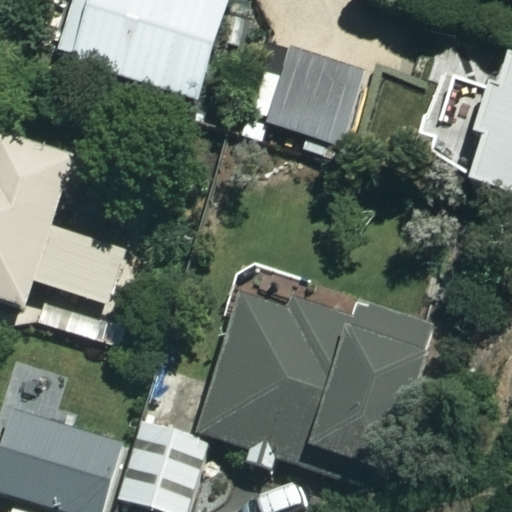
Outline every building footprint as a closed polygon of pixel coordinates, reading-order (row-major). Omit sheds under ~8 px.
[(245,10),(209,0),(88,0),(70,65),(217,107),(245,10)] [(372,84),(303,64),(280,147),(349,166),(372,84)] [(511,74),(480,198),(511,205),(511,74)] [(91,172),(11,147),(1,181),(0,180),(0,309),(40,323),(50,292),(99,307),(115,256),(69,242),(91,172)] [(217,457),(400,511),(453,336),(367,310),(361,329),(299,310),(296,320),(249,306),(205,453),(217,457)] [(31,511),(118,511),(134,455),(77,438),(91,385),(42,371),(5,505),(31,511)] [(0,470),(10,439),(0,435),(0,470)] [(205,453),(154,438),(131,511),(200,511),(217,457),(205,453)]
